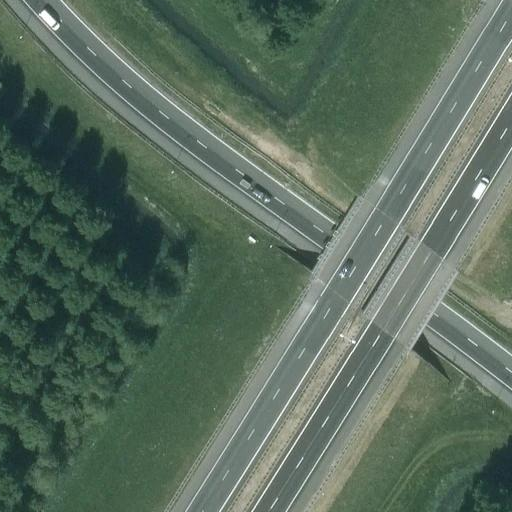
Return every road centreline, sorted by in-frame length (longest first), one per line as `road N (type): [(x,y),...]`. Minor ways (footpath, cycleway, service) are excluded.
road 1 (motorway): [(35,0),(145,106),(511,382)]
road 2 (motorway): [(511,11),(201,511)]
road 3 (motorway): [(266,511),(511,120)]
